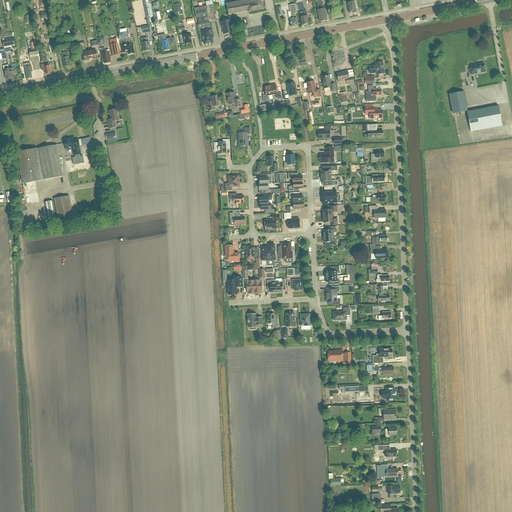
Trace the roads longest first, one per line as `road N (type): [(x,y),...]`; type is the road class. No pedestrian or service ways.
road 1 (residential): [(406,332),(386,19)]
road 2 (secondary): [(0,94),(241,47)]
road 3 (residential): [(415,511),(406,332)]
road 4 (secondary): [(241,47),(386,19)]
road 5 (residential): [(312,233),(307,147),(261,150)]
